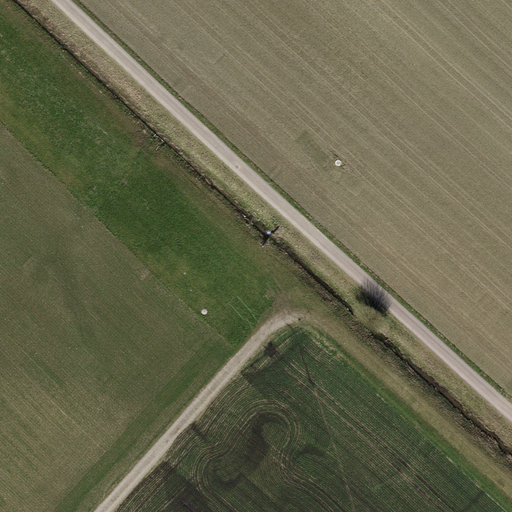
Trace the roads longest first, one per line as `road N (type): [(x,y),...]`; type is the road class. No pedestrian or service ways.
road 1 (track): [(511,411),(64,0)]
road 2 (track): [(97,511),(293,297),(511,490)]
